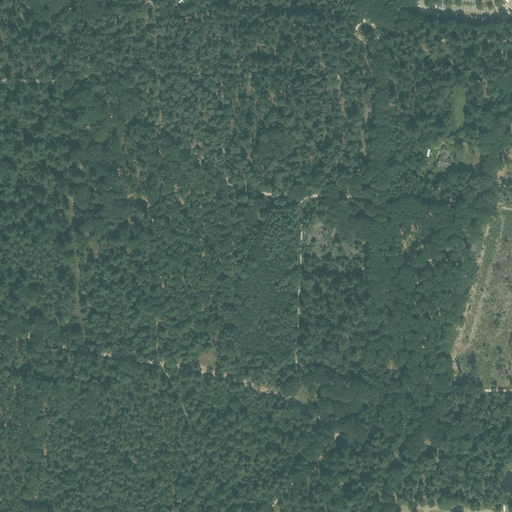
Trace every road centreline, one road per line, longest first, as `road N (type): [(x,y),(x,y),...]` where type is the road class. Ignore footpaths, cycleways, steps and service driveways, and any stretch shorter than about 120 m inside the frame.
road 1 (unclassified): [(367,511),(434,389),(511,101)]
road 2 (track): [(0,331),(162,364)]
road 3 (track): [(162,364),(291,398)]
